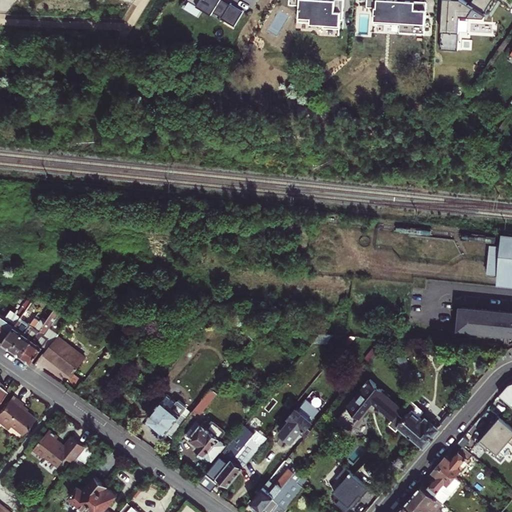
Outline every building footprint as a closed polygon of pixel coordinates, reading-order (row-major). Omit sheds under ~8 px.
[(189,0),(212,14),(220,0),(189,0)] [(289,0),(290,4),(300,5),(299,21),(311,22),(311,23),(324,24),(324,27),(340,28),(341,19),(343,19),(344,0),(289,0)] [(374,23),(400,24),(400,31),(425,33),(427,1),(414,0),(406,0),(406,1),(397,1),(397,0),(367,0),(367,6),(375,7),(374,23)] [(443,0),(441,31),(460,32),(460,15),(484,17),(486,14),(484,12),(490,3),(485,0),(472,0),(472,2),(466,0),(443,0)] [(244,11),(231,3),(222,18),(235,26),(244,11)] [(489,271),(499,272),(511,273),(511,234),(504,233),(503,239),(502,246),(491,245),(490,261),(489,271)] [(511,285),(511,273),(499,272),(498,284),(511,285)] [(511,309),(458,304),(457,329),(511,333),(511,309)] [(3,341),(13,348),(36,317),(31,314),(35,309),(30,305),(25,312),(22,316),(3,341)] [(66,315),(70,319),(77,310),(80,306),(74,305),(66,315)] [(58,306),(45,324),(23,355),(32,362),(55,331),(49,327),(62,309),(58,306)] [(84,315),(91,307),(80,306),(77,310),(84,315)] [(0,339),(3,341),(22,316),(18,313),(13,309),(7,317),(0,312),(0,339)] [(23,355),(45,324),(36,317),(13,348),(23,355)] [(142,333),(131,324),(122,336),(133,345),(142,333)] [(249,334),(252,337),(261,326),(256,326),(249,334)] [(58,335),(44,352),(61,365),(62,364),(74,374),(87,357),(58,335)] [(393,340),(411,400),(413,398),(418,391),(406,341),(393,340)] [(364,357),(366,360),(376,348),(373,346),(364,357)] [(337,419),(351,430),(370,407),(372,408),(373,408),(376,408),(379,410),(381,408),(395,419),(404,407),(369,379),(337,419)] [(511,382),(510,383),(489,407),(500,417),(507,423),(511,417),(511,382)] [(211,388),(193,410),(198,415),(217,393),(211,388)] [(149,416),(172,435),(189,415),(183,411),(188,405),(179,398),(177,401),(168,393),(161,402),(157,399),(150,407),(154,410),(149,416)] [(13,394),(0,411),(0,421),(9,428),(12,425),(23,434),(36,418),(22,407),(25,403),(13,394)] [(425,442),(439,426),(428,417),(425,419),(414,410),(419,403),(413,398),(411,400),(404,407),(395,419),(391,423),(397,429),(402,423),(425,442)] [(291,419),(281,430),(293,440),(300,431),(305,435),(312,427),(309,425),(313,419),(298,407),(289,417),(291,419)] [(511,426),(507,423),(500,417),(482,437),(498,452),(508,440),(511,443),(511,426)] [(197,446),(206,454),(220,437),(226,429),(213,418),(210,422),(208,419),(206,422),(205,423),(203,422),(202,423),(196,418),(185,432),(185,435),(187,437),(190,437),(198,444),(197,446)] [(66,459),(74,465),(79,458),(86,449),(72,438),(64,448),(55,441),(57,439),(48,432),(32,452),(42,460),(44,457),(58,468),(66,459)] [(251,433),(245,441),(249,444),(255,437),(251,433)] [(220,437),(206,454),(213,459),(226,442),(220,437)] [(217,475),(229,484),(263,443),(255,437),(249,444),(245,441),(233,455),(225,449),(212,465),(214,466),(212,468),(217,472),(219,470),(220,471),(217,475)] [(99,447),(92,441),(86,449),(79,458),(86,463),(99,447)] [(441,463),(455,475),(473,454),(463,446),(451,459),(447,456),(441,463)] [(427,488),(443,502),(447,498),(462,481),(455,475),(441,463),(434,471),(438,475),(427,488)] [(252,500),(264,510),(297,469),(293,466),(291,468),(289,466),(278,480),(278,481),(276,484),(269,478),(252,500)] [(370,487),(345,466),(336,476),(342,481),(334,491),(341,497),(337,503),(347,511),(352,507),(353,507),(370,487)] [(264,510),(266,511),(272,511),(298,481),(303,475),(297,469),(264,510)] [(278,481),(278,480),(272,475),(269,478),(276,484),(278,481)] [(81,486),(72,497),(74,499),(74,501),(77,504),(80,503),(88,510),(108,485),(97,476),(86,490),(81,486)] [(298,481),(272,511),(283,511),(305,487),(298,481)] [(423,484),(414,494),(435,511),(444,511),(439,507),(443,502),(427,488),(423,484)] [(113,511),(107,507),(118,494),(108,485),(88,510),(90,511),(113,511)] [(406,503),(416,511),(435,511),(414,494),(406,503)] [(0,511),(9,511),(10,511),(0,502),(0,511)] [(126,511),(128,511),(134,506),(129,502),(123,509),(126,511)] [(416,511),(406,503),(398,511),(416,511)]
